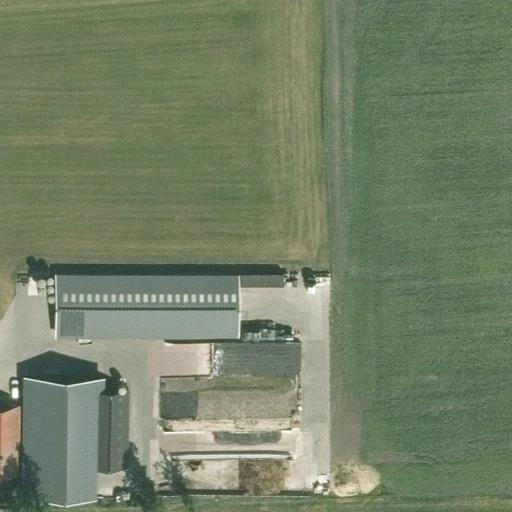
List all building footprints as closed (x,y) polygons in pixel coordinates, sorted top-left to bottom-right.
[(55,276),(55,333),(236,335),(236,277),(55,276)] [(0,318),(11,319),(11,298),(0,298),(0,318)] [(152,352),(153,377),(203,377),(202,351),(152,352)] [(78,461),(76,375),(38,376),(39,461),(78,461)] [(93,387),(92,467),(131,468),(132,388),(93,387)] [(0,472),(16,473),(16,449),(19,449),(19,405),(0,404),(0,472)]
